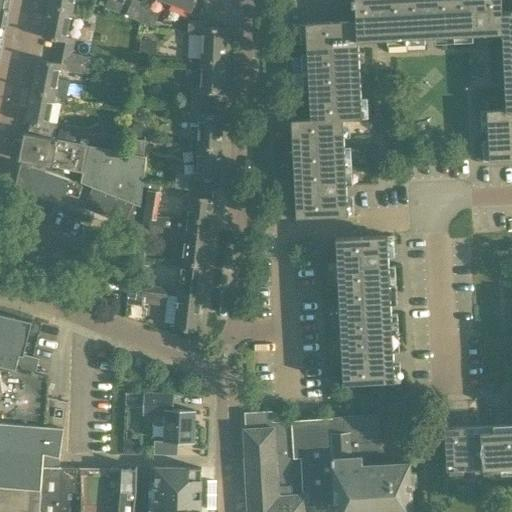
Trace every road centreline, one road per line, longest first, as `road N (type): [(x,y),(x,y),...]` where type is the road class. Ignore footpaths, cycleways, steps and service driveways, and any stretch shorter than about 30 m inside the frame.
road 1 (residential): [(246,0),(233,329)]
road 2 (residential): [(288,328),(284,233),(367,227),(437,199)]
road 3 (residential): [(207,363),(0,283)]
road 4 (residential): [(446,391),(437,199)]
road 5 (residential): [(229,511),(226,392),(207,363)]
road 6 (residential): [(0,138),(33,0)]
